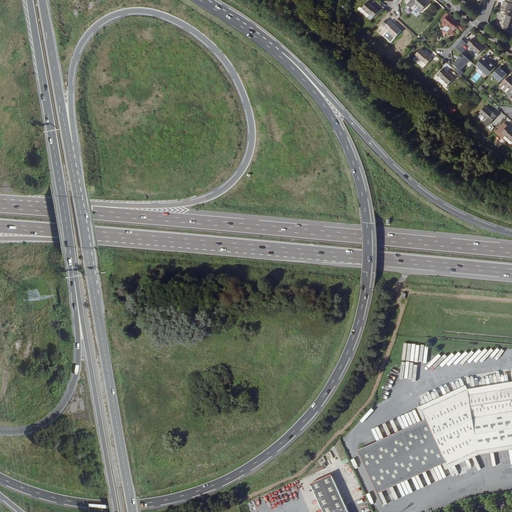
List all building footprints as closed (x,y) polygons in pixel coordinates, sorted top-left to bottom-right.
[(427,4),(423,0),(410,0),(407,5),(410,8),(414,4),(421,10),(427,4)] [(503,12),(502,14),(508,16),(511,5),(511,0),(505,0),(505,2),(504,1),(500,11),(503,12)] [(362,8),(369,14),(369,15),(370,14),(373,17),(379,11),(368,1),(362,8)] [(367,17),(369,14),(362,8),(360,11),(367,17)] [(443,21),(448,26),(450,28),(447,32),(453,37),(455,34),(453,32),(458,26),(462,30),(464,28),(460,24),(449,14),(446,18),(443,21)] [(502,14),(499,23),(499,24),(498,27),(506,30),(511,17),(508,16),(502,14)] [(387,30),(395,38),(401,30),(390,20),(384,27),(387,29),(387,30)] [(478,54),(484,47),(473,37),(468,44),(471,47),(470,47),(478,54)] [(421,48),(415,55),(423,62),(424,61),(427,64),(432,58),(421,48)] [(452,64),(456,68),(454,70),(460,76),(463,72),(460,70),(469,60),(461,53),(452,64)] [(495,67),(483,56),(474,65),(487,76),(495,67)] [(507,74),(500,67),(493,75),(500,82),(507,74)] [(441,78),(448,85),(454,78),(444,68),(438,74),(441,77),(441,78)] [(471,79),(475,82),(481,76),(477,72),(471,79)] [(511,93),(511,89),(511,90),(504,83),(502,85),(511,93)] [(445,88),(438,96),(450,107),(457,99),(445,88)] [(488,126),(497,115),(486,105),(480,112),(487,119),(484,122),(488,126)] [(503,131),(508,125),(505,123),(500,129),(503,131)] [(511,141),(511,128),(508,125),(503,131),(505,133),(504,134),(511,141)] [(425,362),(427,346),(408,343),(406,359),(412,360),(412,356),(413,348),(419,349),(418,361),(425,362)] [(469,382),(419,404),(427,419),(429,419),(423,406),(470,385),(469,382)] [(479,453),(511,446),(511,382),(472,389),(470,385),(423,406),(429,419),(427,419),(444,457),(447,456),(451,465),(479,453)] [(423,417),(402,427),(359,446),(361,450),(404,430),(427,419),(419,404),(418,405),(423,417)] [(378,487),(421,468),(444,457),(427,419),(404,430),(361,450),(378,487)] [(446,461),(449,469),(480,455),(511,450),(511,446),(479,453),(451,465),(447,456),(444,457),(446,461)] [(444,457),(421,468),(378,487),(379,490),(423,471),(446,461),(444,457)] [(350,511),(334,474),(313,483),(326,511),(350,511)]
